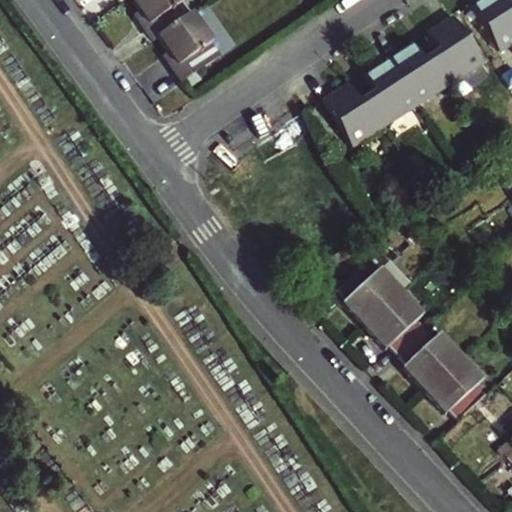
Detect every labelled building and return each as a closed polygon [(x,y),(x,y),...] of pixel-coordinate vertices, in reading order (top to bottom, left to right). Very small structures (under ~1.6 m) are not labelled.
[(192,16),(181,0),(133,0),(147,19),(142,23),(155,42),(161,38),(192,16)] [(502,0),(482,0),(471,7),(488,33),(511,20),(511,5),(508,8),(502,0)] [(222,58),(192,16),(161,38),(178,61),(173,65),(186,83),(222,58)] [(449,22),(464,46),(470,43),(455,18),(449,22)] [(511,20),(488,33),(499,51),(510,45),(511,47),(511,20)] [(400,104),(378,118),(359,129),(337,95),(324,103),(352,147),(383,127),(417,105),(450,84),(478,66),(464,46),(449,22),(429,35),(440,52),(433,57),(426,61),(415,45),(388,62),(379,67),(400,104)] [(464,46),(478,66),(483,63),(470,43),(464,46)] [(359,129),(378,118),(400,104),(379,67),(363,78),(374,94),(366,100),(361,103),(350,86),(337,95),(359,129)] [(481,380),(460,358),(439,335),(434,340),(425,331),(417,322),(423,317),(401,293),(382,271),(376,277),(366,267),(339,291),(348,301),(344,305),(364,327),(386,351),(390,347),(398,356),(406,365),(402,369),(423,392),(445,415),(448,411),(458,421),(485,396),(476,386),(481,380)]
